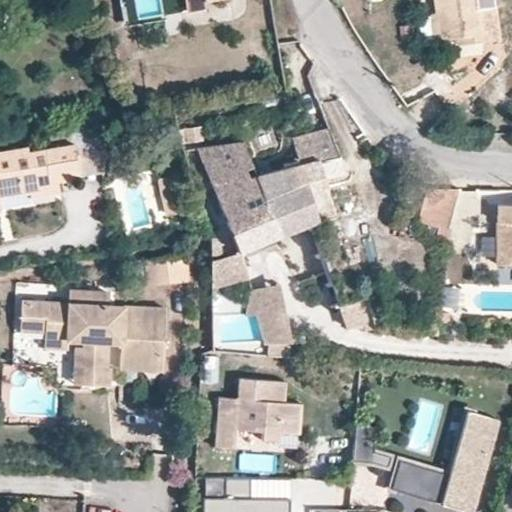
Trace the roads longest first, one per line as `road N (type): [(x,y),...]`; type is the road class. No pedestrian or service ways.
road 1 (residential): [(309,0),(337,57),(420,155),(511,164)]
road 2 (unknown): [(511,361),(422,355),(340,335),(315,318),(283,268)]
